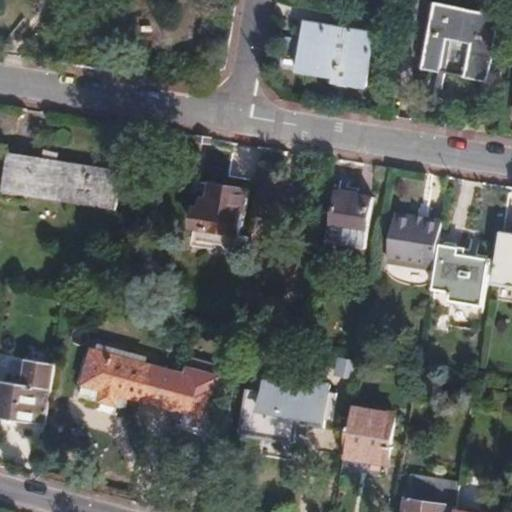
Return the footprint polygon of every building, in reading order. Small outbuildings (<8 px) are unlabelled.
[(444,38),(469,42),(464,76),(485,80),(493,21),(430,11),(422,70),(439,72),(444,38)] [(363,89),(371,34),(304,24),(303,35),(292,34),(288,62),(298,64),(297,74),(332,80),(332,84),(363,89)] [(113,213),(119,173),(7,154),(0,191),(0,193),(26,198),(28,193),(66,199),(65,205),(113,213)] [(237,235),(243,191),(207,185),(204,205),(198,204),(198,210),(192,210),(190,229),(223,233),(221,245),(227,252),(243,254),(245,250),(247,237),(237,235)] [(361,252),(369,200),(355,197),(355,190),(337,188),(331,227),(325,226),(322,245),(361,252)] [(430,271),(439,222),(421,219),(420,224),(411,223),(412,218),(391,215),(384,262),(430,271)] [(511,234),(499,232),(491,282),(511,285),(511,234)] [(478,308),(486,261),(462,257),(463,251),(437,247),(430,290),(448,294),(447,302),(478,308)] [(269,344),(297,350),(301,322),(273,316),(269,344)] [(120,358),(122,352),(98,346),(96,352),(88,350),(76,393),(121,408),(124,397),(168,409),(178,374),(120,358)] [(21,386),(48,390),(52,365),(24,361),(21,386)] [(394,388),(396,372),(375,367),(373,384),(394,388)] [(0,418),(42,426),(48,390),(21,386),(1,382),(0,386),(0,418)] [(308,384),(307,391),(264,384),(263,393),(253,418),(294,425),(296,417),(321,421),(326,387),(308,384)] [(390,421),(347,413),(339,459),(383,468),(390,421)] [(452,511),(457,481),(408,473),(401,511),(452,511)]
